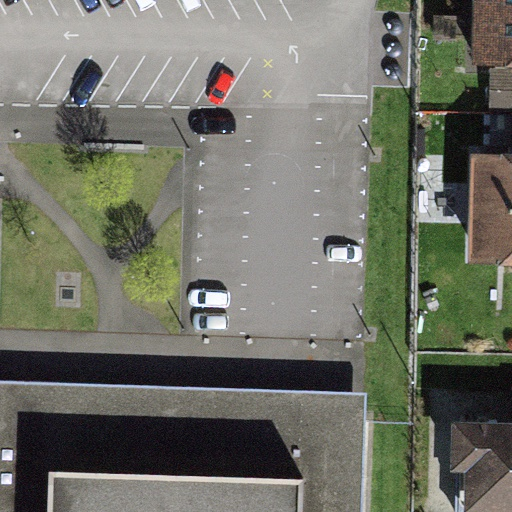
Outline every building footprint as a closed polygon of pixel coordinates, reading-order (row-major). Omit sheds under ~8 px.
[(511,0),(468,0),(466,66),(511,67),(511,0)] [(511,93),(481,93),(480,132),(511,132),(511,93)] [(511,163),(464,163),(463,258),(511,258),(511,163)] [(0,511),(370,511),(372,372),(0,366),(0,511)] [(450,430),(450,511),(511,511),(511,386),(502,386),(502,430),(450,430)]
